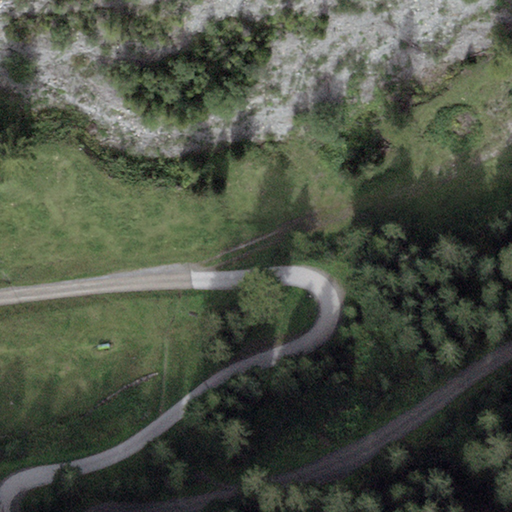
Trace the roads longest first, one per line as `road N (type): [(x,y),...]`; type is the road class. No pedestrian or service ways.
road 1 (unclassified): [(0,296),(309,275),(327,291),(330,317),(311,338),(226,371),(111,455),(20,481),(9,511)]
road 2 (unclassified): [(121,511),(312,474),(369,453),(511,350)]
